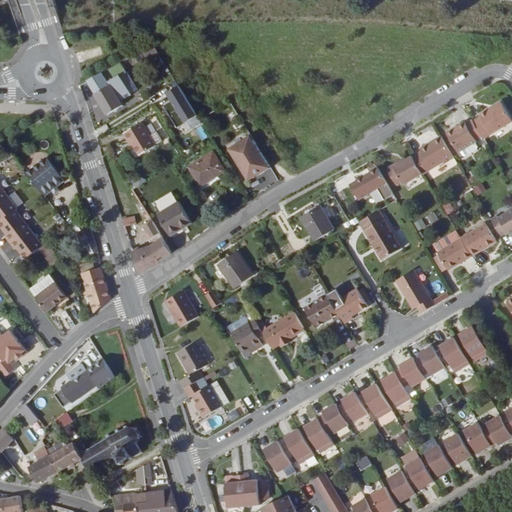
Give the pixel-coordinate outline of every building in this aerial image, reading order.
[(134,57),(137,64),(149,57),(145,50),(134,57)] [(119,64),(123,72),(137,64),(134,57),(119,64)] [(119,64),(87,82),(108,116),(123,107),(115,94),(123,89),(115,76),(123,72),(119,64)] [(181,124),(176,127),(181,136),(201,124),(177,83),(162,92),(181,124)] [(482,135),(483,137),(511,120),(511,119),(501,101),(479,113),(480,115),(473,120),(482,135)] [(175,126),(180,123),(173,112),(168,115),(175,126)] [(482,135),(473,120),(472,119),(466,123),(465,121),(447,132),(459,152),(460,151),(477,141),(475,139),(482,135)] [(156,148),(151,138),(143,124),(124,135),(129,143),(131,142),(133,146),(140,157),(156,148)] [(163,144),(157,134),(151,138),(156,148),(163,144)] [(421,151),(413,156),(415,159),(423,173),(443,161),(446,162),(449,160),(448,158),(453,155),(441,135),(433,140),(434,143),(430,146),(428,143),(419,149),(421,151)] [(230,149),(250,181),(272,168),(252,136),(230,149)] [(478,146),(475,142),(460,151),(463,155),(466,156),(477,149),(478,146)] [(190,168),(201,186),(225,172),(214,154),(190,168)] [(46,159),(27,174),(46,197),(58,188),(65,182),(46,159)] [(405,165),(415,181),(425,176),(423,173),(415,159),(409,163),(405,165)] [(407,186),(415,181),(405,165),(403,166),(401,163),(388,171),(398,187),(404,183),(407,186)] [(387,184),(378,168),(350,184),(360,201),(387,184)] [(472,187),(477,195),(485,190),(481,182),(472,187)] [(0,222),(27,258),(44,245),(0,186),(0,222)] [(179,204),(172,193),(153,205),(160,215),(158,216),(172,238),(193,225),(180,203),(179,204)] [(317,197),(312,201),(318,210),(323,206),(317,197)] [(318,210),(312,201),(295,211),(310,234),(327,224),(318,210)] [(511,210),(499,218),(498,216),(492,219),(501,236),(507,232),(509,234),(511,232),(511,210)] [(402,249),(381,212),(360,224),(382,261),(402,249)] [(412,223),(416,231),(425,226),(420,218),(412,223)] [(133,221),(123,223),(127,234),(136,231),(133,221)] [(145,274),(173,255),(153,223),(144,229),(154,246),(151,247),(133,253),(139,272),(145,274)] [(462,239),(472,256),(497,241),(487,224),(462,239)] [(75,234),(91,255),(97,253),(90,230),(75,234)] [(453,244),(463,261),(472,256),(462,239),(453,244)] [(448,270),(463,261),(453,244),(438,252),(448,270)] [(249,274),(234,250),(217,261),(232,285),(249,274)] [(80,268),(82,275),(95,270),(93,264),(80,268)] [(112,300),(102,268),(101,268),(95,270),(82,275),(94,312),(95,314),(112,300)] [(417,309),(420,315),(434,307),(414,273),(397,283),(413,311),(417,309)] [(281,284),(275,274),(272,276),(278,286),(281,284)] [(58,282),(37,298),(46,311),(48,314),(69,298),(58,282)] [(338,316),(344,326),(352,320),(351,318),(367,308),(356,290),(331,305),(338,316)] [(181,329),(199,318),(183,291),(165,302),(181,329)] [(435,304),(448,296),(445,291),(432,299),(435,304)] [(222,305),(214,292),(207,296),(216,308),(222,305)] [(239,295),(231,299),(235,306),(243,301),(239,295)] [(338,316),(331,305),(326,296),(304,310),(316,330),(338,316)] [(264,338),(272,351),(280,347),(282,350),(291,345),(288,340),(304,331),(293,313),(261,332),(264,338)] [(258,341),(264,338),(261,332),(254,321),(231,335),(243,356),(249,352),(251,354),(256,352),(262,348),(258,341)] [(474,328),(460,336),(476,363),(490,354),(474,328)] [(0,369),(7,379),(10,377),(10,378),(16,373),(15,373),(17,371),(10,361),(15,358),(19,363),(30,355),(13,332),(5,338),(3,335),(0,337),(0,369)] [(454,339),(440,348),(456,375),(470,366),(454,339)] [(180,382),(184,389),(198,381),(203,378),(199,370),(208,365),(196,344),(178,355),(190,377),(180,382)] [(422,359),(415,362),(424,377),(430,373),(432,377),(446,369),(433,347),(420,355),(422,359)] [(402,370),(396,374),(404,388),(410,384),(413,389),(426,381),(424,377),(415,362),(413,359),(400,367),(402,370)] [(97,385),(89,372),(64,390),(73,402),(97,385)] [(404,388),(396,374),(382,382),(397,409),(411,401),(404,388)] [(198,381),(184,389),(189,398),(193,396),(197,403),(201,410),(199,411),(203,418),(221,408),(209,387),(203,391),(198,381)] [(216,383),(209,387),(221,408),(229,404),(216,383)] [(376,386),(362,394),(378,420),(392,412),(376,386)] [(338,408),(346,423),(352,420),(355,424),(368,416),(355,394),(342,402),(344,405),(338,408)] [(41,409),(34,398),(28,404),(35,413),(41,409)] [(324,416),(318,420),(327,435),(333,431),(335,435),(349,427),(346,423),(338,408),(336,405),(322,413),(324,416)] [(511,410),(507,413),(509,417),(503,421),(511,436),(511,435),(511,410)] [(489,429),(483,432),(491,447),(498,444),(500,447),(511,439),(511,437),(511,436),(503,421),(500,417),(487,425),(489,429)] [(318,420),(304,428),(320,455),(334,447),(327,435),(318,420)] [(478,455),(491,447),(483,432),(478,424),(464,432),(478,455)] [(128,428),(128,427),(127,426),(125,427),(126,429),(121,432),(120,428),(116,430),(118,433),(111,436),(110,434),(106,436),(108,438),(87,452),(81,456),(83,461),(90,472),(112,460),(117,468),(121,465),(125,466),(124,462),(130,459),(134,461),(134,458),(143,454),(138,444),(140,439),(142,439),(142,436),(140,436),(140,433),(138,430),(138,429),(136,427),(135,429),(128,428)] [(25,433),(33,442),(38,437),(30,428),(25,433)] [(15,440),(5,429),(0,435),(0,451),(2,454),(15,440)] [(298,430),(284,439),(300,465),(314,457),(298,430)] [(394,437),(399,446),(409,440),(404,432),(394,437)] [(457,466),(471,458),(458,435),(444,443),(457,466)] [(41,446),(37,439),(28,445),(32,452),(41,446)] [(81,456),(87,452),(81,441),(51,458),(61,472),(83,461),(81,456)] [(278,474),(292,466),(278,442),(264,451),(278,474)] [(65,443),(52,451),(55,456),(68,448),(65,443)] [(452,469),(438,446),(424,454),(438,477),(452,469)] [(360,470),(371,465),(366,455),(355,460),(360,470)] [(61,472),(51,458),(31,469),(40,483),(61,472)] [(419,459),(405,467),(419,490),(433,482),(419,459)] [(401,471),(387,480),(401,503),(415,494),(401,471)] [(346,511),(325,475),(313,482),(330,511),(346,511)] [(241,477),(244,508),(260,506),(258,481),(249,482),(248,476),(241,477)] [(244,508),(241,477),(233,478),(234,483),(225,484),(228,509),(244,508)] [(122,486),(119,480),(107,486),(110,493),(122,486)] [(268,482),(258,483),(260,499),(270,499),(268,482)] [(392,511),(397,509),(384,487),(371,495),(373,499),(367,503),(372,511),(392,511)] [(148,494),(148,491),(112,496),(114,499),(125,498),(126,503),(138,501),(137,496),(148,494)] [(179,511),(173,491),(148,494),(149,503),(138,504),(139,511),(179,511)] [(149,503),(148,494),(137,496),(138,501),(126,503),(125,498),(114,499),(117,505),(117,511),(139,511),(138,504),(149,503)] [(284,499),(261,510),(262,511),(295,511),(288,496),(284,499)] [(23,511),(21,497),(0,501),(0,511),(23,511)] [(365,498),(351,506),(354,510),(350,511),(372,511),(367,503),(365,498)]
